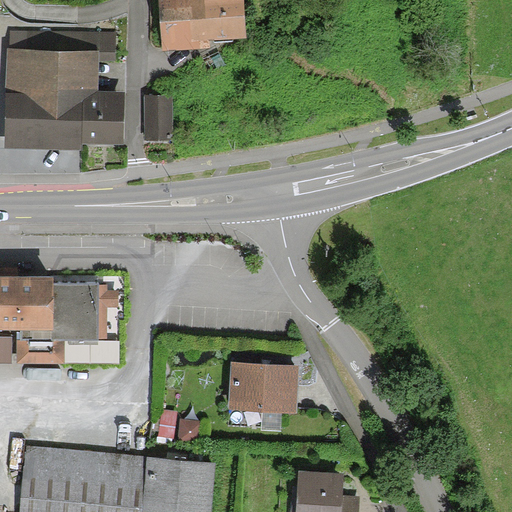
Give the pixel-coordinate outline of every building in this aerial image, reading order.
[(245,0),(159,0),(163,51),(210,48),(210,40),(218,39),(247,38),(245,0)] [(11,31),(11,49),(100,51),(100,60),(117,60),(117,33),(11,31)] [(11,49),(8,49),(5,148),(82,150),(82,142),(124,143),(125,93),(98,93),(100,60),(100,51),(11,49)] [(171,95),(145,95),(145,139),(170,139),(171,95)] [(0,329),(17,330),(17,364),(65,364),(65,345),(99,345),(99,338),(108,338),(108,307),(120,307),(120,290),(108,290),(108,284),(101,284),(101,276),(0,275),(0,329)] [(12,337),(0,337),(0,363),(12,363),(12,337)] [(300,365),(231,362),(228,410),(298,413),(300,365)] [(200,422),(180,420),(178,441),(198,443),(200,422)] [(210,511),(215,462),(26,445),(22,494),(20,511),(210,511)] [(346,473),(302,471),(302,487),(293,486),(292,511),(358,511),(359,496),(345,496),(346,473)]
